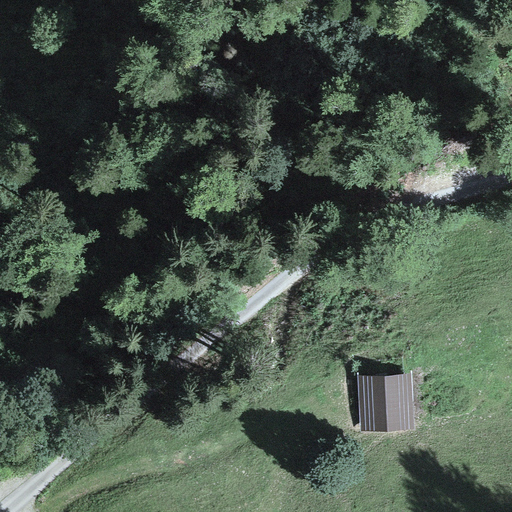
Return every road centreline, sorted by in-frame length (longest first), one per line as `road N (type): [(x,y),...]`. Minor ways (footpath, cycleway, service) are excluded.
road 1 (track): [(511,176),(390,211),(334,237),(0,508)]
road 2 (track): [(311,405),(22,511)]
